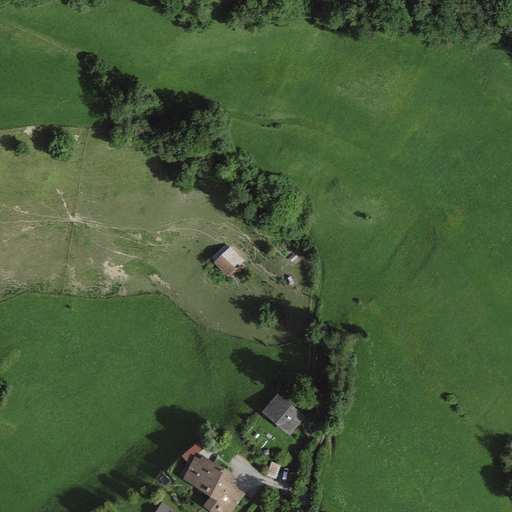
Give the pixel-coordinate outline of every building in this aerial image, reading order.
[(247,261),(232,247),(216,263),(231,277),(235,273),(237,275),(245,267),(242,265),(247,261)] [(281,393),(265,412),(293,435),(308,417),(281,393)] [(206,447),(201,441),(184,456),(189,462),(206,447)] [(197,456),(186,478),(214,496),(207,505),(216,511),(234,511),(248,493),(232,481),(238,474),(229,467),(205,456),(203,458),(197,456)] [(272,462),(268,475),(278,479),(282,465),(272,462)] [(177,511),(164,502),(157,511),(177,511)]
